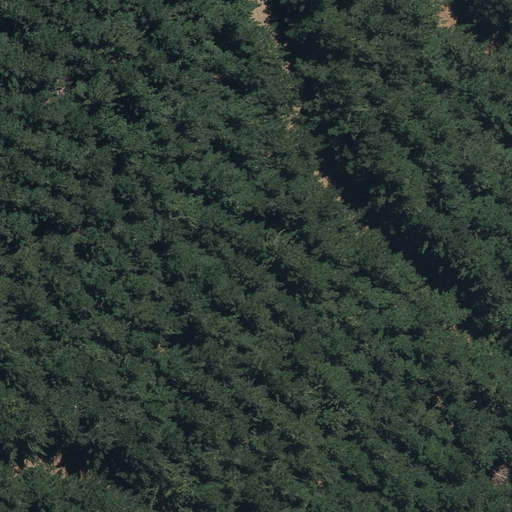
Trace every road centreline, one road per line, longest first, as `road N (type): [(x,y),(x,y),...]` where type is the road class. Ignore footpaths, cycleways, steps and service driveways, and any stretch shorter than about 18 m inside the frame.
road 1 (track): [(511,345),(484,314),(372,245),(298,124),(254,0)]
road 2 (track): [(0,427),(139,476),(190,511)]
